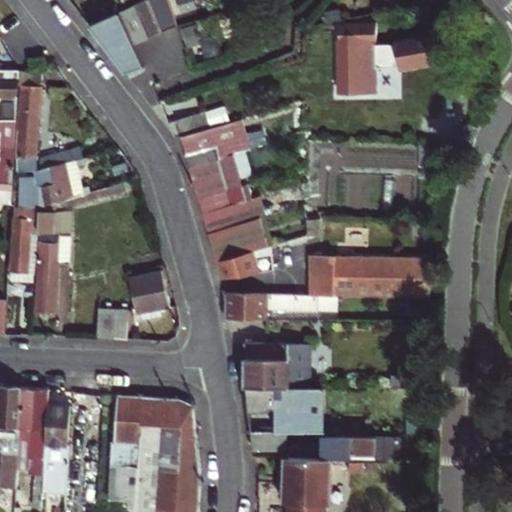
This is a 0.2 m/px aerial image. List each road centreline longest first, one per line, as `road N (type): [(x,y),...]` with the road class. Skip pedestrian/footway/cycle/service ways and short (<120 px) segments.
road 1 (residential): [(36,0),(162,172),(215,367)]
road 2 (residential): [(511,100),(486,150),(469,211),(459,414)]
road 3 (residential): [(0,359),(215,367)]
road 4 (residential): [(215,367),(229,511)]
